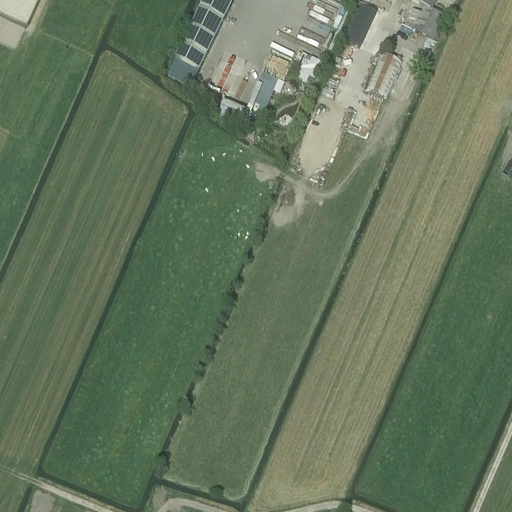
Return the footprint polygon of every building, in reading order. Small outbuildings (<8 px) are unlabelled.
[(175,63),(199,74),(234,0),(201,0),(197,8),(201,10),(175,63)] [(408,0),(425,8),(422,15),(412,10),(404,27),(436,42),(449,16),(444,14),(443,16),(432,11),(437,0),(408,0)] [(360,49),(376,14),(360,7),(344,42),(360,49)] [(316,79),(322,63),(315,60),(317,53),(292,44),(290,48),(275,43),(270,56),(301,67),(296,79),(307,83),(310,77),(316,79)] [(380,54),(365,91),(386,101),(401,63),(380,54)] [(225,97),(234,75),(218,69),(213,80),(208,78),(206,85),(214,88),(212,93),(225,97)] [(240,127),(246,112),(223,103),(217,118),(240,127)]
